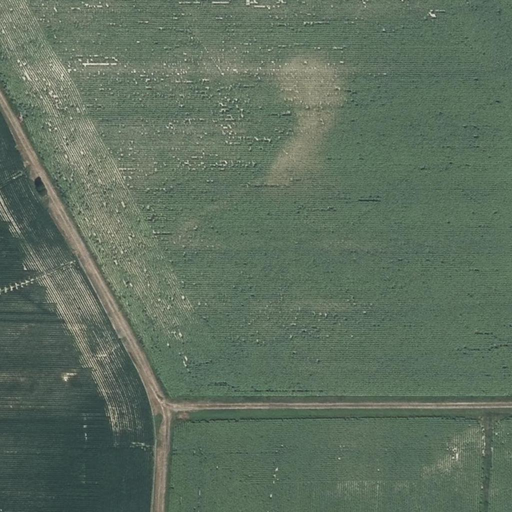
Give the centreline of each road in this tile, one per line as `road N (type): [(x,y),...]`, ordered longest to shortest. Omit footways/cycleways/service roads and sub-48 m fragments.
road 1 (track): [(156,511),(161,408),(511,403)]
road 2 (track): [(161,408),(0,96)]
